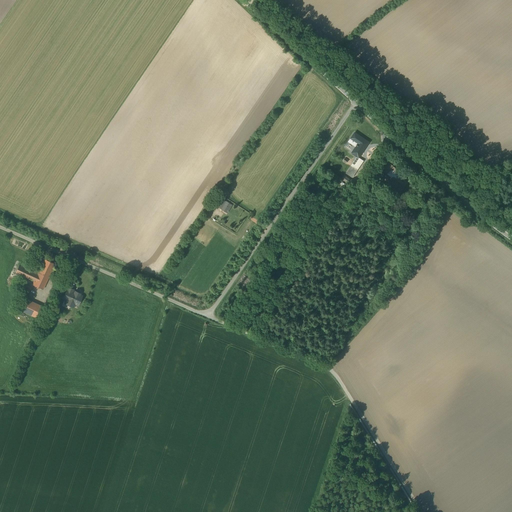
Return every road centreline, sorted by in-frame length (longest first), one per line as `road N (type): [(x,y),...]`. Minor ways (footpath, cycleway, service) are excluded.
road 1 (unclassified): [(209,316),(327,366),(421,511)]
road 2 (unclassified): [(209,316),(355,103)]
road 3 (unclassified): [(0,227),(209,316)]
road 4 (residential): [(355,103),(511,239)]
road 5 (residential): [(242,0),(355,103)]
